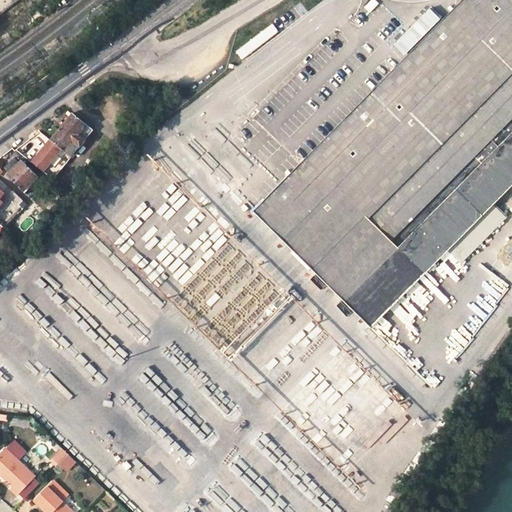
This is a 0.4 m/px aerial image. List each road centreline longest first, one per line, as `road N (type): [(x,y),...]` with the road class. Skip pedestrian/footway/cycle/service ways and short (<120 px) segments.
road 1 (unknown): [(368,511),(432,416),(158,136)]
road 2 (unknown): [(353,34),(272,124),(286,142),(301,134),(402,27),(398,8),(376,12)]
road 3 (unknown): [(0,305),(90,404),(183,487)]
road 4 (unknown): [(0,364),(158,511)]
road 5 (unknown): [(325,3),(158,136)]
road 6 (unknown): [(65,429),(121,375),(207,463)]
road 7 (unknown): [(40,251),(144,351),(121,375)]
road 8 (unknown): [(158,136),(40,251)]
road 9 (tertiary): [(128,42),(0,137)]
road 10 (unclassified): [(267,0),(188,47),(154,52),(128,42)]
